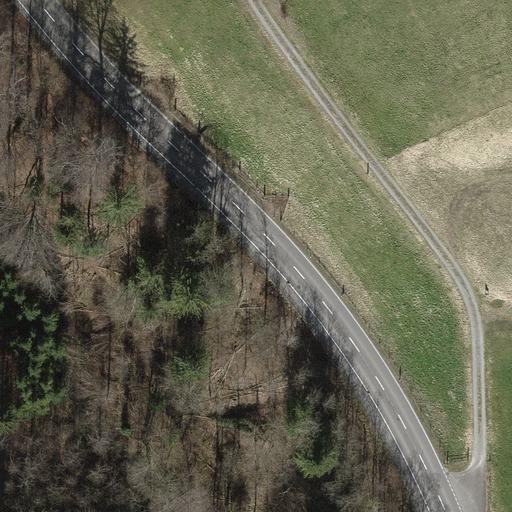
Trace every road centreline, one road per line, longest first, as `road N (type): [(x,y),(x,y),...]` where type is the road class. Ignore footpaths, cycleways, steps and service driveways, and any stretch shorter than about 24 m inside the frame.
road 1 (tertiary): [(61,0),(347,327),(447,511)]
road 2 (track): [(254,0),(461,273),(480,379),(478,472),(458,511)]
